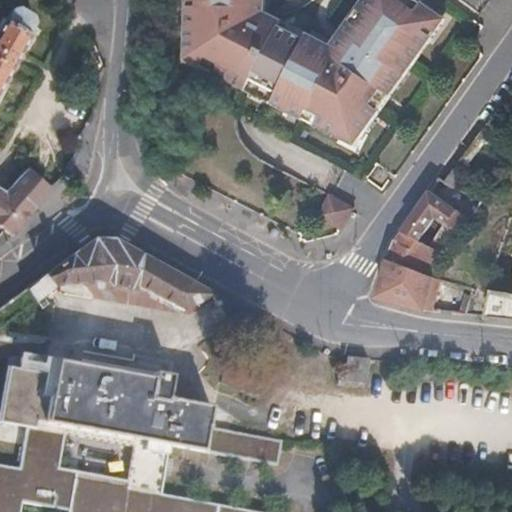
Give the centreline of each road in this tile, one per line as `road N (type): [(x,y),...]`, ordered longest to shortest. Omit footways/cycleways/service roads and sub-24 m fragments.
road 1 (residential): [(324,310),(511,52)]
road 2 (tertiary): [(123,185),(324,310)]
road 3 (tertiary): [(324,310),(511,341)]
road 4 (tertiary): [(127,0),(116,131),(123,185)]
road 5 (tertiary): [(123,185),(0,280)]
